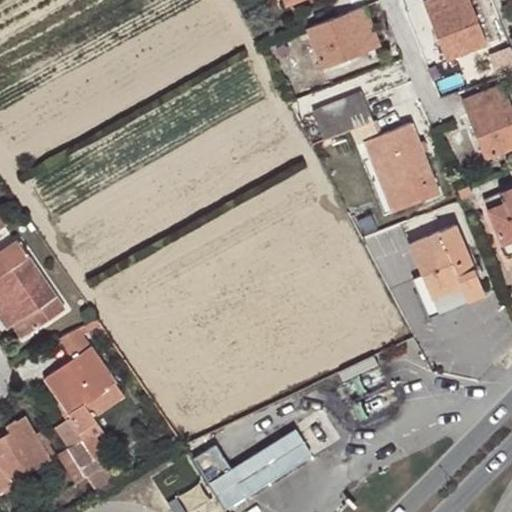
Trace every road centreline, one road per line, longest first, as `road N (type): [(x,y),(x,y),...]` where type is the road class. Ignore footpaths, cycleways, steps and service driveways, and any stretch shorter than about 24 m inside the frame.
road 1 (primary): [(511,395),(395,511)]
road 2 (unclassified): [(390,0),(437,112)]
